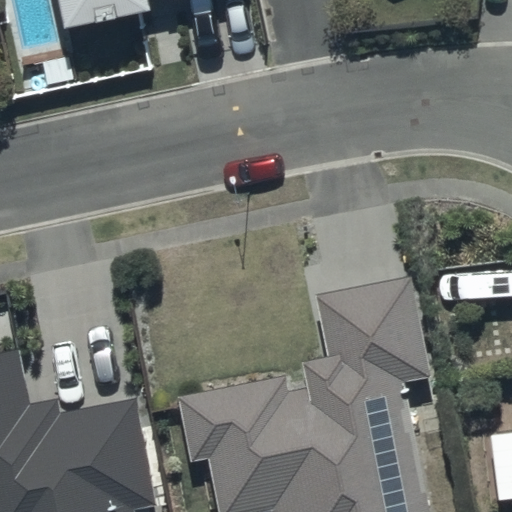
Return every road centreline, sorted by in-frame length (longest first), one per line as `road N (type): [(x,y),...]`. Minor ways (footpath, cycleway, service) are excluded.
road 1 (residential): [(0,185),(451,99),(511,118)]
road 2 (unknown): [(251,134),(230,0)]
